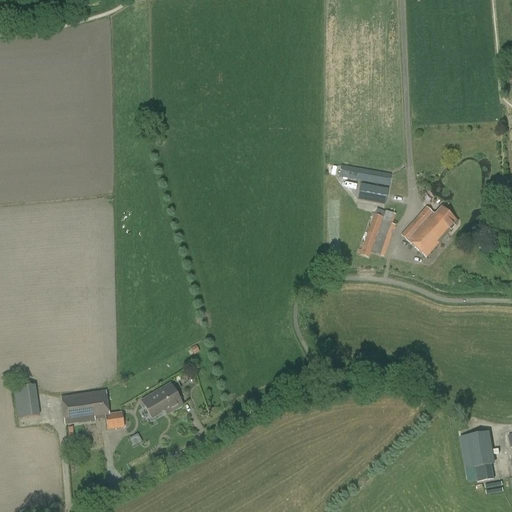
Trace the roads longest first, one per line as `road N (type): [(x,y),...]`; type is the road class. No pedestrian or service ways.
road 1 (unclassified): [(70,511),(322,379)]
road 2 (unclassified): [(410,176),(402,0)]
